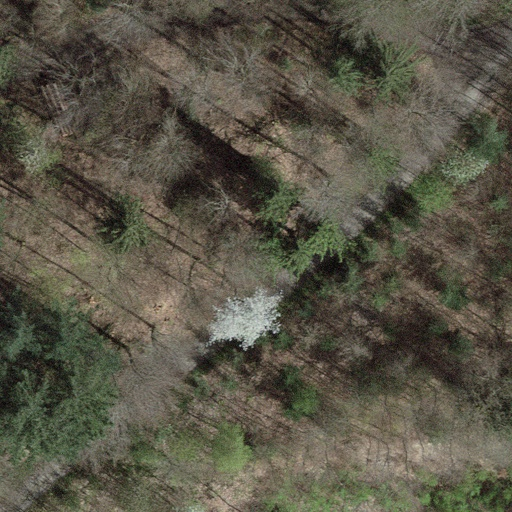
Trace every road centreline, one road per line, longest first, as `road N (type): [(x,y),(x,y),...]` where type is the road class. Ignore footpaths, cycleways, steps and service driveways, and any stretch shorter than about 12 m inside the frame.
road 1 (track): [(501,50),(412,168),(359,222),(7,511)]
road 2 (track): [(501,50),(370,22),(214,10),(121,25),(0,69)]
